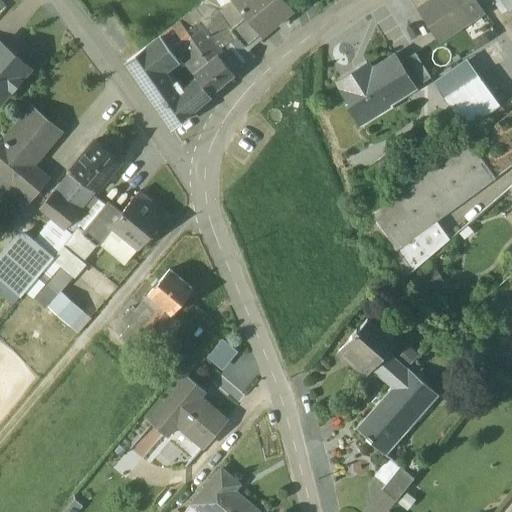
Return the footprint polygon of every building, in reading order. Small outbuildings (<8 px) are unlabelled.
[(290,7),(284,0),(231,0),(245,17),(259,33),(290,7)] [(474,0),(431,0),(419,9),(438,38),(481,10),(478,5),(474,0)] [(474,0),(478,5),(481,10),(493,3),(491,0),(474,0)] [(511,0),(503,0),(509,9),(511,6),(511,0)] [(245,17),(229,31),(234,36),(243,47),(245,46),(259,33),(245,17)] [(171,28),(163,34),(124,64),(148,94),(158,107),(170,123),(185,111),(174,96),(156,74),(180,55),(196,43),(186,30),(178,36),(171,28)] [(193,73),(217,54),(222,50),(208,33),(196,43),(180,55),(193,73)] [(243,47),(234,36),(222,46),(239,66),(252,54),(245,46),(243,47)] [(0,100),(6,100),(9,96),(9,90),(28,67),(0,43),(0,100)] [(430,77),(414,52),(398,62),(414,87),(430,77)] [(217,54),(193,73),(197,78),(209,93),(233,75),(217,54)] [(398,62),(393,55),(360,76),(356,70),(337,82),(350,103),(348,105),(358,121),(414,87),(398,62)] [(476,73),(444,96),(467,128),(498,105),(476,73)] [(197,78),(174,96),(185,111),(209,93),(197,78)] [(500,106),(482,119),(489,128),(507,115),(500,106)] [(60,132),(32,109),(5,141),(3,140),(0,143),(0,175),(18,191),(37,168),(33,164),(60,132)] [(489,128),(372,214),(385,232),(398,249),(436,221),(511,165),(511,111),(507,115),(489,128)] [(122,161),(96,139),(72,168),(83,177),(98,189),(122,161)] [(37,168),(18,191),(29,199),(48,177),(37,168)] [(83,177),(72,168),(68,173),(79,182),(83,177)] [(79,182),(68,173),(40,207),(54,219),(66,228),(98,189),(83,177),(79,182)] [(163,219),(135,196),(121,213),(110,226),(111,227),(138,249),(163,219)] [(86,232),(85,233),(97,243),(111,227),(110,226),(121,213),(109,203),(86,232)] [(385,232),(372,214),(361,221),(372,241),(385,232)] [(66,228),(54,219),(35,241),(53,255),(62,245),(72,233),(66,228)] [(436,221),(398,249),(406,261),(413,270),(450,239),(436,221)] [(86,232),(78,225),(72,233),(62,245),(82,262),(97,243),(85,233),(86,232)] [(0,257),(0,283),(17,298),(51,258),(21,232),(0,257)] [(398,249),(385,232),(372,241),(393,270),(406,261),(398,249)] [(82,262),(62,245),(53,255),(51,258),(65,269),(71,275),(72,275),(82,262)] [(406,261),(393,270),(401,281),(413,270),(406,261)] [(65,269),(57,279),(64,284),(71,275),(65,269)] [(192,289),(169,269),(147,295),(170,314),(192,289)] [(93,321),(62,295),(50,309),(82,335),(93,321)] [(170,314),(147,295),(135,309),(150,322),(140,333),(148,340),(170,314)] [(135,309),(132,306),(122,318),(130,325),(140,333),(150,322),(135,309)] [(381,331),(367,319),(358,329),(357,328),(353,332),(355,334),(337,354),(364,378),(371,370),(388,351),(391,348),(377,336),(381,331)] [(140,333),(130,325),(119,336),(137,352),(148,340),(140,333)] [(223,368),(238,350),(223,337),(208,355),(223,368)] [(408,348),(399,359),(407,366),(417,355),(408,348)] [(388,351),(371,370),(382,379),(392,387),(356,427),(367,437),(366,438),(386,456),(408,431),(402,425),(433,390),(398,360),(388,351)] [(204,391),(187,377),(151,420),(168,434),(177,424),(203,446),(227,418),(200,396),(204,391)] [(400,467),(382,490),(396,501),(414,478),(400,467)] [(256,511),(259,510),(234,489),(239,483),(221,468),(192,502),(193,502),(204,511),(256,511)] [(204,511),(193,502),(184,511),(204,511)]
